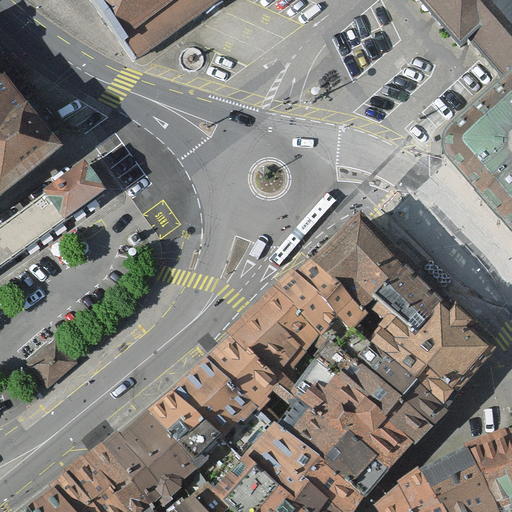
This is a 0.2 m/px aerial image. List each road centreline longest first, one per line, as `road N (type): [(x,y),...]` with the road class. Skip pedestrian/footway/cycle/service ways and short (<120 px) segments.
road 1 (secondary): [(0,475),(197,321),(247,217)]
road 2 (unclassified): [(312,169),(344,166),(372,175),(399,191),(462,256)]
road 3 (secondary): [(150,99),(64,59),(0,1)]
